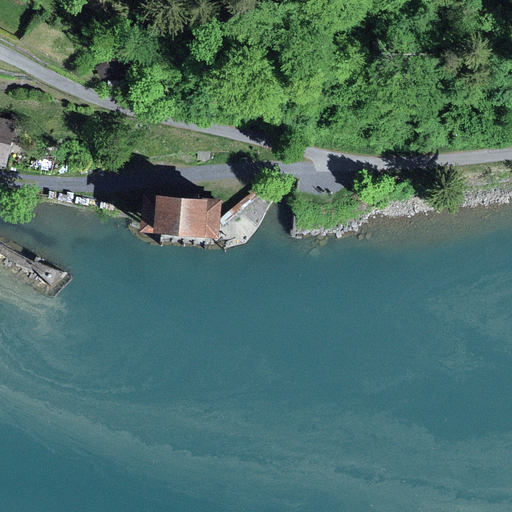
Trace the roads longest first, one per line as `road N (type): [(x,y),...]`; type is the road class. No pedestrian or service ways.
road 1 (unclassified): [(369,159),(129,110),(0,51)]
road 2 (unclassified): [(369,159),(62,183),(0,177)]
road 3 (unclassified): [(511,150),(369,159)]
